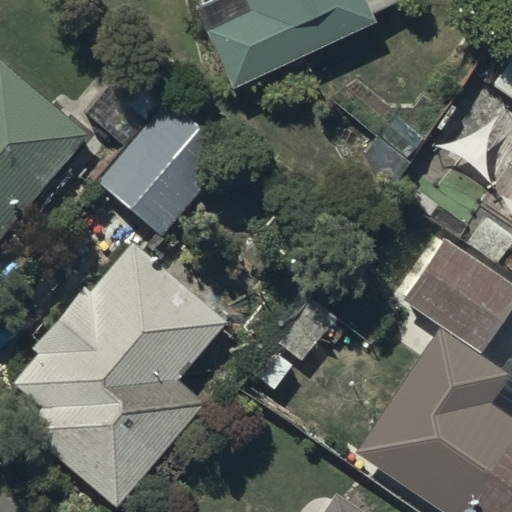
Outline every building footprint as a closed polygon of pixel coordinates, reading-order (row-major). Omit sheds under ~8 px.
[(196,0),(208,30),(206,31),(231,87),(373,22),(368,11),(392,0),(196,0)] [(511,51),(492,81),(511,94),(511,51)] [(0,233),(84,134),(0,63),(0,233)] [(163,236),(232,152),(144,80),(128,101),(106,83),(83,111),(126,145),(96,181),(163,236)] [(511,283),(443,237),(402,298),(481,351),(511,305),(511,283)] [(88,292),(81,286),(33,346),(39,351),(12,383),(39,405),(21,427),(114,505),(202,400),(178,379),(225,322),(131,241),(88,292)] [(511,511),(511,416),(465,385),(400,480),(446,511),(511,511)] [(363,511),(334,492),(319,511),(363,511)]
